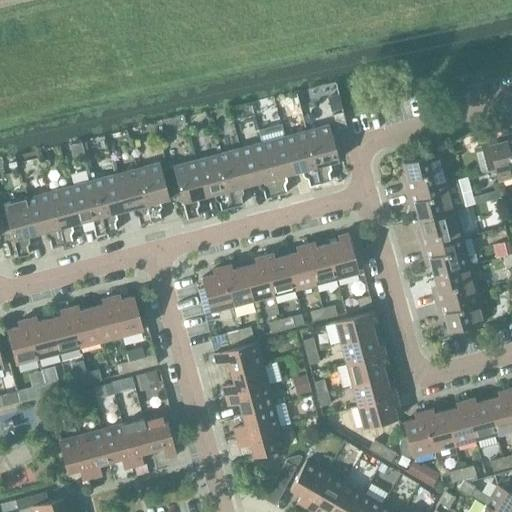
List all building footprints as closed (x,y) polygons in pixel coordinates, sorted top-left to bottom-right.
[(333,114),(337,130),(347,128),(343,112),(333,114)] [(258,130),(261,142),(262,142),(276,195),(287,192),(282,175),(293,172),(284,136),(281,124),(258,130)] [(328,124),(306,130),(320,183),(331,180),(326,163),(338,160),(328,124)] [(306,130),(284,136),(293,172),(305,169),(309,186),(320,183),(306,130)] [(511,176),(511,133),(503,136),(504,141),(488,145),(495,168),(498,181),(511,176)] [(262,142),(261,142),(240,148),(249,184),(261,181),(265,198),(276,195),(262,142)] [(240,148),(218,154),(232,207),(242,204),(238,187),(249,184),(240,148)] [(403,179),(406,192),(447,181),(439,153),(403,162),(408,178),(403,179)] [(218,154),(196,160),(205,196),(216,193),(221,210),(232,207),(218,154)] [(205,196),(196,160),(173,166),(187,219),(198,216),(194,199),(205,196)] [(159,162),(136,168),(150,221),(161,218),(156,201),(168,198),(159,162)] [(136,168),(114,174),(123,210),(135,207),(139,224),(150,221),(136,168)] [(114,174),(92,180),(106,233),(117,230),(112,213),(123,210),(114,174)] [(92,180),(70,186),(79,222),(91,219),(95,236),(106,233),(92,180)] [(418,219),(454,209),(460,208),(463,205),(457,180),(453,180),(447,181),(406,192),(410,205),(414,204),(418,219)] [(70,186),(48,192),(62,245),(73,242),(68,225),(79,222),(70,186)] [(48,192),(26,198),(35,233),(47,230),(51,247),(62,245),(48,192)] [(35,233),(26,198),(3,204),(17,256),(29,253),(24,236),(35,233)] [(418,235),(421,248),(462,237),(454,209),(418,219),(422,234),(418,235)] [(339,241),(327,244),(336,277),(358,272),(347,233),(337,235),(339,241)] [(429,259),(433,274),(469,265),(462,237),(421,248),(425,261),(429,259)] [(314,242),(305,244),(315,283),(336,277),(327,244),(316,247),(314,242)] [(297,252),(285,255),(294,288),(315,283),(305,244),(296,246),(297,252)] [(273,253),(263,255),(273,294),(294,288),(285,255),(274,258),(273,253)] [(255,263),(244,266),(253,299),(273,294),(263,255),(254,258),(255,263)] [(231,264),(221,266),(232,305),(253,299),(244,266),(232,269),(231,264)] [(433,291),(436,304),(477,293),(469,265),(433,274),(437,289),(433,291)] [(232,305),(221,266),(212,269),(213,274),(201,277),(210,311),(232,305)] [(477,293),(436,304),(439,316),(444,315),(448,331),(484,321),(477,293)] [(119,294),(110,296),(121,335),(142,329),(133,296),(121,299),(119,294)] [(357,298),(359,309),(372,305),(369,295),(357,298)] [(102,304),(91,307),(100,340),(121,335),(110,296),(101,299),(102,304)] [(334,304),(322,308),(325,318),(337,315),(334,304)] [(78,305),(69,307),(79,346),(100,340),(91,307),(79,310),(78,305)] [(61,315),(49,318),(58,352),(79,346),(69,307),(59,310),(61,315)] [(325,318),(322,308),(309,311),(312,321),(325,318)] [(334,321),(340,343),(374,334),(371,322),(376,321),(373,311),(334,321)] [(36,316),(27,318),(37,357),(58,352),(49,318),(37,321),(36,316)] [(292,316),(280,319),(283,329),(295,326),(292,316)] [(37,357),(27,318),(17,321),(19,326),(6,329),(15,363),(37,357)] [(283,329),(280,319),(268,322),(270,332),(283,329)] [(250,327),(238,330),(241,340),(253,337),(250,327)] [(241,340),(238,330),(226,333),(229,344),(241,340)] [(340,343),(346,364),(385,353),(382,344),(377,345),(374,334),(340,343)] [(302,340),(305,352),(316,349),(313,337),(302,340)] [(227,361),(230,372),(262,363),(257,341),(213,353),(216,364),(227,361)] [(316,349),(305,352),(309,364),(319,361),(316,349)] [(155,353),(127,360),(130,371),(157,364),(155,353)] [(346,364),(351,384),(385,375),(382,364),(387,362),(385,353),(346,364)] [(130,371),(127,360),(115,364),(118,374),(130,371)] [(222,386),(225,396),(268,384),(262,363),(230,372),(233,383),(222,386)] [(98,368),(86,372),(88,382),(101,379),(98,368)] [(155,370),(135,375),(139,391),(159,385),(155,370)] [(88,382),(86,372),(74,375),(77,385),(88,382)] [(297,392),(312,388),(308,372),(293,376),(297,392)] [(351,384),(357,405),(396,395),(393,386),(388,387),(385,375),(351,384)] [(57,379),(44,383),(47,393),(59,390),(57,379)] [(313,381),(317,394),(327,391),(324,379),(313,381)] [(111,382),(114,393),(120,392),(118,380),(111,382)] [(47,393),(44,383),(32,386),(35,397),(47,393)] [(238,403),(241,414),(274,405),(268,384),(225,396),(227,406),(238,403)] [(498,396),(487,399),(496,433),(511,428),(511,409),(506,389),(497,391),(498,396)] [(327,391),(317,394),(320,406),(330,403),(327,391)] [(396,395),(357,405),(363,427),(396,418),(393,406),(398,404),(396,395)] [(313,407),(310,397),(303,399),(305,409),(313,407)] [(474,397),(465,400),(475,438),(496,433),(487,399),(475,402),(474,397)] [(457,407),(445,410),(454,444),(475,438),(465,400),(455,402),(457,407)] [(233,429),(236,437),(279,426),(274,405),(241,414),(245,426),(233,429)] [(423,411),(433,449),(436,458),(456,452),(454,444),(445,410),(434,414),(432,408),(423,411)] [(408,456),(433,449),(423,411),(414,413),(415,418),(403,422),(407,436),(403,437),(400,441),(399,445),(401,451),(404,454),(408,456)] [(164,412),(143,418),(151,450),(162,447),(165,458),(176,455),(164,412)] [(143,418),(122,423),(133,467),(143,464),(140,453),(151,450),(143,418)] [(122,423),(101,429),(110,461),(121,458),(124,469),(133,467),(122,423)] [(279,426),(236,437),(238,447),(250,444),(253,456),(259,454),(264,458),(268,457),(270,451),(285,447),(279,426)] [(101,429),(80,434),(92,478),(102,475),(99,464),(110,461),(101,429)] [(92,478),(80,434),(58,440),(67,472),(79,469),(82,480),(92,478)] [(368,449),(379,455),(385,446),(374,440),(368,449)] [(385,446),(379,455),(390,462),(396,452),(385,446)] [(511,454),(502,457),(505,467),(511,465),(511,454)] [(505,467),(502,457),(490,460),(493,471),(505,467)] [(294,505),(303,510),(326,471),(306,460),(289,489),(300,495),(294,505)] [(274,480),(285,486),(296,467),(285,461),(274,480)] [(415,476),(432,486),(440,472),(422,462),(415,476)] [(461,468),(464,479),(476,475),(473,465),(461,468)] [(451,482),(464,479),(461,468),(448,471),(451,482)] [(313,511),(318,505),(328,511),(344,482),(326,471),(303,510),(306,511),(313,511)] [(462,481),(458,488),(470,495),(476,486),(464,481),(462,481)] [(351,511),(363,493),(344,482),(328,511),(329,511),(351,511)] [(497,484),(485,504),(499,511),(511,511),(511,491),(510,492),(497,484)] [(445,491),(439,502),(448,508),(455,496),(445,491)] [(30,506),(31,511),(77,511),(76,506),(65,509),(62,497),(44,502),(42,492),(14,500),(17,510),(30,506)] [(376,511),(382,503),(363,493),(351,511),(376,511)] [(396,511),(382,503),(376,511),(396,511)]
